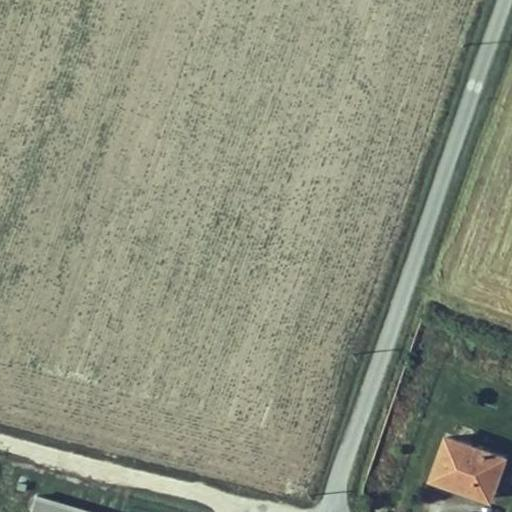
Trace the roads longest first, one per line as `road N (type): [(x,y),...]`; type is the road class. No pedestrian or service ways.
road 1 (unclassified): [(337,511),(330,478),(502,0)]
road 2 (track): [(0,434),(296,511)]
